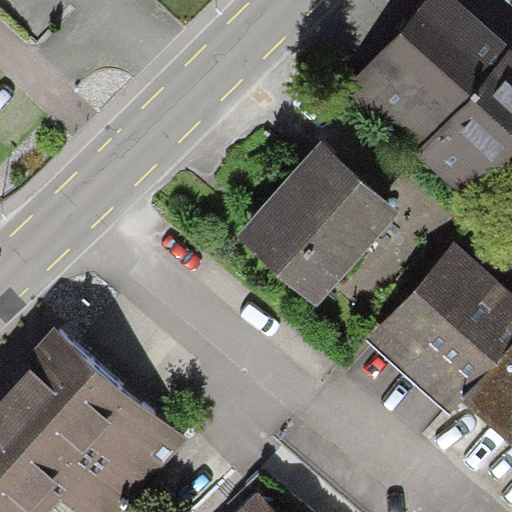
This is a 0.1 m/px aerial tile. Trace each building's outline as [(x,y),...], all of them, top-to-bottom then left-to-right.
[(458,202),(511,145),(511,69),(439,0),(428,0),(341,91),(458,202)] [(316,148),(236,231),(311,303),(391,220),(316,148)] [(511,300),(456,248),(363,347),(437,416),(451,400),(511,335),(511,300)] [(115,511),(180,446),(58,328),(0,387),(0,511),(41,511),(53,500),(65,511),(115,511)] [(511,335),(451,400),(511,456),(511,335)] [(270,511),(259,500),(245,511),(270,511)]
